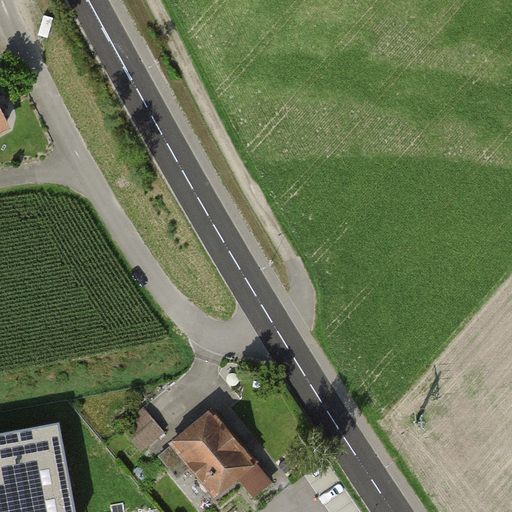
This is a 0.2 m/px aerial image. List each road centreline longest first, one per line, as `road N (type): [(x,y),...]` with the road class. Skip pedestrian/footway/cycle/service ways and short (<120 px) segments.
road 1 (tertiary): [(394,511),(221,238),(89,0)]
road 2 (track): [(282,336),(300,319),(301,276),(154,0)]
road 3 (track): [(7,0),(84,163)]
